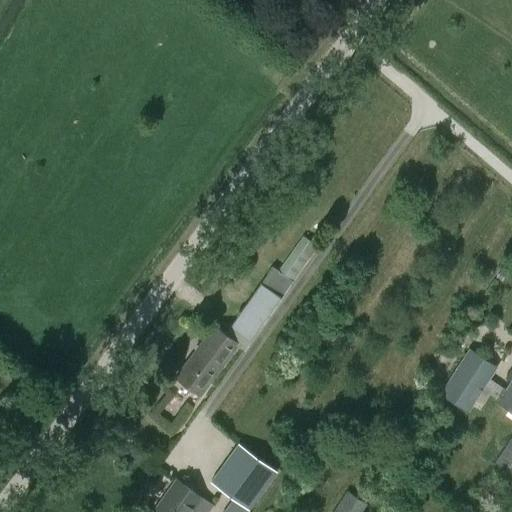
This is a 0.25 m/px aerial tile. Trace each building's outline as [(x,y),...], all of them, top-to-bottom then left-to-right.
[(225,335),(213,326),(174,377),(200,397),(236,346),(244,350),(280,299),(317,248),(302,237),(295,247),(278,272),(271,267),(260,284),(225,335)] [(467,414),(489,380),(497,368),(470,350),(440,394),(467,414)] [(511,369),(505,378),(510,382),(500,398),(497,402),(511,411),(511,369)] [(210,482),(248,509),(276,470),(239,443),(210,482)] [(511,449),(500,468),(511,475),(511,449)] [(208,511),(211,508),(212,506),(176,480),(152,511),(208,511)] [(364,511),(367,508),(346,493),(332,511),(364,511)]
